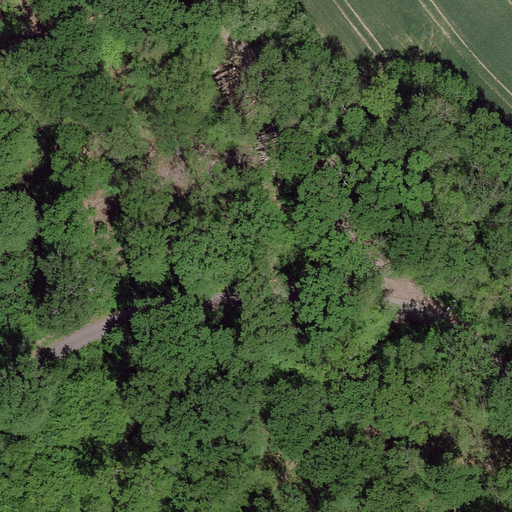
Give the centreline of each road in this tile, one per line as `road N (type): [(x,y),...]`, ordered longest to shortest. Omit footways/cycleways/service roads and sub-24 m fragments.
road 1 (unclassified): [(511,376),(424,314),(295,295),(130,317),(70,345),(0,395)]
road 2 (track): [(310,162),(412,310)]
